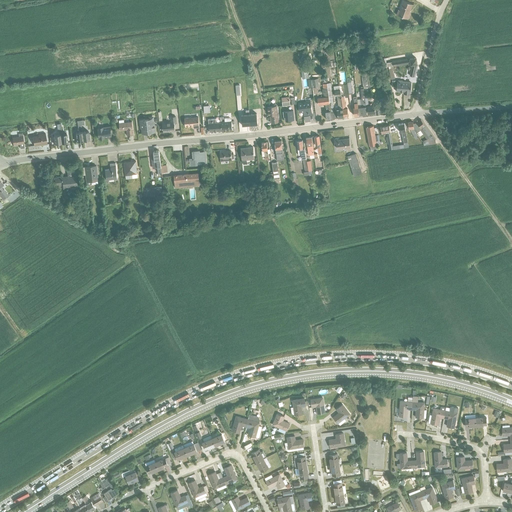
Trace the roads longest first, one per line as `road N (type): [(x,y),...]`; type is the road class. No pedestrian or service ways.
road 1 (primary): [(511,384),(428,360),(377,356),(248,370),(184,395),(0,509)]
road 2 (primary): [(21,511),(191,408),(252,383),(380,368),(511,399)]
road 3 (tertiary): [(416,115),(2,163)]
road 4 (residential): [(270,511),(235,451),(129,492)]
